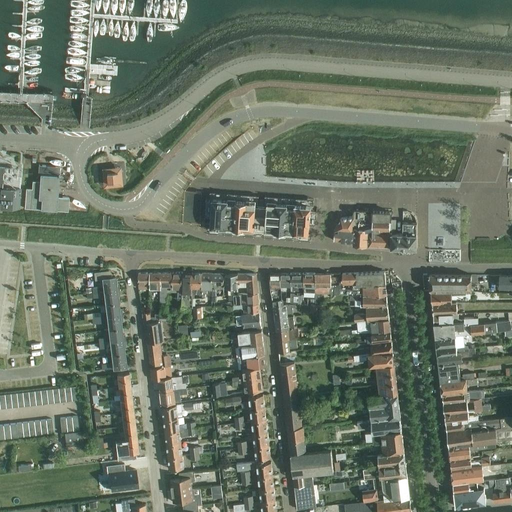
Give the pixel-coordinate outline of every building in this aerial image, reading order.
[(26,189),(25,196),(24,209),(68,212),(69,198),(57,197),(60,167),(38,165),(38,174),(40,175),(39,182),(32,181),(32,189),(26,189)] [(120,167),(102,169),(104,187),(121,185),(120,167)] [(0,206),(18,208),(20,188),(19,188),(20,177),(4,176),(5,170),(0,169),(0,206)] [(185,192),(182,223),(199,224),(200,216),(201,192),(193,192),(185,191),(185,192)] [(212,199),(210,231),(253,234),(254,230),(265,231),(265,235),(308,238),(309,224),(311,206),(267,203),(267,207),(255,206),(255,202),(212,199)] [(390,219),(390,218),(390,212),(354,211),(353,217),(353,222),(353,228),(364,229),(364,231),(367,231),(367,246),(391,247),(391,234),(391,232),(389,232),(389,230),(396,230),(396,220),(390,219)] [(352,242),(353,228),(353,222),(353,217),(341,218),(334,231),(333,241),(352,242)] [(391,234),(391,247),(391,248),(416,249),(416,223),(402,223),(402,235),(391,234)] [(352,245),(367,246),(367,231),(364,231),(364,229),(353,228),(352,242),(352,245)] [(113,262),(104,263),(105,271),(113,270),(113,262)] [(103,286),(116,285),(115,278),(111,278),(110,271),(94,273),(95,280),(102,280),(103,286)] [(375,284),(385,284),(384,272),(342,273),(343,283),(352,283),(352,288),(356,289),(363,288),(363,286),(375,286),(375,284)] [(150,288),(160,288),(160,273),(149,274),(150,288)] [(173,292),(173,288),(173,273),(160,273),(160,288),(160,302),(166,303),(167,288),(170,288),(170,290),(170,292),(173,292)] [(177,298),(181,298),(182,294),(182,273),(173,273),(173,288),(173,292),(178,292),(177,298)] [(192,294),(192,273),(182,273),(182,294),(181,298),(181,308),(193,308),(192,299),(192,294)] [(202,294),(202,274),(192,273),(192,294),(202,294)] [(341,287),(341,285),(341,280),(340,273),(320,274),(315,274),(315,286),(341,287)] [(150,289),(150,288),(149,274),(138,274),(138,289),(150,289)] [(212,289),(212,274),(202,274),(202,294),(205,294),(205,293),(212,293),(212,289)] [(212,274),(212,289),(223,289),(224,274),(212,274)] [(238,295),(237,285),(237,274),(225,275),(225,288),(231,288),(231,295),(238,295)] [(247,294),(257,293),(256,274),(237,274),(237,285),(239,285),(239,283),(247,283),(247,294)] [(281,292),(281,286),(280,274),(270,274),(270,285),(272,297),(273,306),(284,304),(283,299),(282,299),(281,292)] [(291,292),(291,286),(290,274),(280,274),(281,286),(281,292),(286,292),(286,302),(291,301),(291,292)] [(304,293),(305,286),(304,286),(303,274),(290,274),(291,286),(298,286),(298,293),(302,293),(304,293)] [(315,286),(315,274),(303,274),(304,286),(305,286),(304,293),(302,293),(301,296),(308,297),(308,290),(313,291),(313,293),(315,293),(315,286)] [(430,290),(456,290),(471,290),(471,275),(429,275),(429,279),(430,290)] [(511,287),(511,275),(499,275),(499,287),(511,287)] [(82,278),(75,280),(77,286),(84,284),(82,278)] [(363,295),(387,295),(385,284),(375,284),(375,286),(363,286),(363,288),(356,289),(352,288),(349,288),(346,288),(343,288),(341,285),(341,287),(315,286),(315,293),(315,298),(316,298),(315,303),(321,303),(322,293),(329,294),(338,294),(354,294),(363,295)] [(105,300),(117,298),(116,285),(103,286),(105,300)] [(432,304),(452,303),(450,293),(455,292),(455,295),(465,294),(465,291),(456,291),(456,290),(430,290),(432,304)] [(240,305),(258,304),(257,293),(247,294),(242,294),(243,300),(240,300),(240,305)] [(387,295),(363,295),(354,294),(354,300),(363,300),(363,306),(366,306),(388,306),(387,295)] [(107,313),(119,312),(117,298),(105,300),(107,313)] [(433,315),(457,314),(456,303),(452,303),(432,304),(433,315)] [(240,305),(234,306),(234,309),(243,308),(244,313),(259,312),(258,304),(240,305)] [(297,304),(292,304),(286,304),(284,304),(273,306),(274,315),(287,314),(293,313),(292,307),(297,307),(297,304)] [(389,318),(388,306),(366,306),(367,313),(354,315),(355,322),(357,322),(371,320),(389,318)] [(108,327),(121,325),(119,312),(107,313),(91,315),(92,324),(108,323),(108,327)] [(150,323),(149,314),(149,313),(142,314),(143,323),(144,324),(150,323)] [(237,325),(243,325),(243,330),(261,329),(259,313),(236,315),(237,325)] [(159,322),(159,321),(168,321),(168,314),(149,314),(150,323),(159,322)] [(276,331),(297,329),(296,326),(294,326),(293,317),(288,317),(287,314),(274,315),(276,331)] [(464,322),(464,320),(458,321),(458,314),(457,314),(433,315),(434,323),(453,322),(464,322)] [(496,322),(478,324),(478,317),(464,319),(464,320),(464,322),(453,322),(434,323),(435,338),(455,336),(455,335),(463,335),(504,331),(511,330),(511,321),(496,322)] [(352,334),(371,332),(390,330),(389,318),(371,320),(357,322),(358,329),(352,330),(352,334)] [(147,343),(160,342),(163,341),(161,322),(159,322),(150,323),(144,324),(147,343)] [(110,340),(122,339),(121,325),(108,327),(110,340)] [(188,335),(187,325),(178,326),(179,336),(188,335)] [(297,329),(276,331),(277,341),(297,339),(298,339),(297,328),(297,329)] [(248,346),(263,344),(261,330),(238,333),(240,347),(248,346)] [(371,343),(392,340),(390,330),(371,332),(372,339),(368,339),(360,339),(360,342),(357,343),(358,345),(371,343)] [(468,346),(465,346),(456,347),(455,336),(435,338),(437,354),(463,351),(463,349),(468,349),(468,346)] [(112,354),(124,352),(122,339),(110,340),(112,354)] [(297,339),(277,341),(279,353),(290,351),(289,348),(297,347),(298,347),(297,339)] [(387,353),(393,352),(392,340),(371,343),(372,350),(368,351),(368,349),(358,350),(359,355),(386,351),(387,353)] [(149,357),(161,356),(160,342),(147,343),(149,357)] [(239,358),(264,355),(263,344),(248,346),(240,347),(238,347),(239,358)] [(469,356),(476,355),(475,348),(468,349),(463,349),(463,351),(437,354),(438,364),(458,362),(462,361),(461,356),(463,357),(469,356)] [(393,352),(387,353),(386,351),(359,355),(345,357),(346,361),(348,361),(357,360),(358,361),(359,361),(364,361),(364,359),(367,359),(366,356),(369,356),(370,366),(377,365),(394,363),(393,352)] [(124,352),(112,354),(113,363),(101,364),(102,370),(126,367),(124,352)] [(239,370),(243,369),(260,367),(266,366),(264,355),(239,358),(237,358),(239,370)] [(150,368),(163,367),(162,356),(161,356),(149,357),(150,368)] [(282,385),(297,384),(294,362),(280,364),(282,385)] [(441,382),(473,378),(473,373),(462,374),(463,377),(459,377),(458,362),(438,364),(441,382)] [(378,375),(396,373),(394,363),(377,365),(378,375)] [(151,380),(158,379),(165,378),(164,367),(163,367),(150,368),(151,380)] [(233,382),(261,378),(260,367),(243,369),(243,371),(241,371),(242,375),(238,376),(238,377),(232,378),(233,382)] [(118,387),(130,386),(128,372),(117,374),(117,380),(114,380),(114,384),(118,384),(118,387)] [(379,384),(397,382),(396,373),(378,375),(379,384)] [(185,383),(172,385),(171,377),(165,378),(158,379),(160,391),(186,388),(185,383)] [(240,387),(245,386),(246,392),(262,390),(261,378),(233,382),(233,386),(240,386),(240,387)] [(442,394),(466,391),(466,385),(477,384),(476,378),(473,378),(441,382),(442,394)] [(380,394),(398,392),(397,382),(379,384),(380,394)] [(213,385),(214,397),(221,396),(220,384),(213,385)] [(284,398),(299,396),(298,395),(297,384),(282,385),(284,398)] [(120,401),(132,399),(130,386),(118,387),(119,391),(115,391),(115,396),(119,395),(120,401)] [(174,395),(178,395),(186,394),(186,388),(160,391),(161,404),(175,403),(174,395)] [(485,389),(442,394),(443,402),(486,398),(485,389)] [(203,400),(211,398),(210,390),(202,391),(203,400)] [(370,408),(399,405),(398,392),(380,394),(368,396),(369,406),(364,406),(364,408),(370,408)] [(182,404),(196,401),(195,395),(181,397),(182,404)] [(250,409),(264,408),(263,395),(249,396),(250,409)] [(285,409),(300,407),(299,396),(284,398),(285,409)] [(444,414),(468,411),(467,402),(474,402),(475,411),(482,410),(490,409),(490,405),(481,406),(480,398),(467,400),(465,400),(443,403),(444,414)] [(121,414),(133,412),(132,399),(120,401),(120,406),(117,407),(117,411),(121,410),(121,414)] [(193,402),(184,403),(184,404),(185,410),(192,409),(201,408),(201,402),(193,403),(193,402)] [(178,418),(176,405),(162,407),(163,420),(178,418)] [(371,420),(400,417),(399,405),(370,408),(370,411),(371,420)] [(287,428),(301,426),(300,407),(285,409),(286,417),(287,428)] [(251,422),(266,420),(264,408),(250,409),(251,422)] [(477,416),(468,418),(468,411),(444,414),(446,425),(478,421),(477,416)] [(123,427),(135,426),(133,412),(121,414),(122,417),(118,417),(119,422),(122,422),(123,427)] [(487,442),(511,439),(511,416),(499,418),(478,421),(446,425),(448,447),(487,442)] [(381,432),(402,430),(400,417),(371,420),(357,421),(358,428),(371,427),(373,444),(380,443),(379,437),(381,437),(381,432)] [(196,428),(195,422),(186,423),(187,429),(179,430),(178,418),(163,420),(165,432),(196,428)] [(253,434),(267,432),(266,420),(251,422),(244,422),(235,423),(236,430),(244,429),(244,427),(252,426),(253,434)] [(9,424),(11,438),(17,437),(16,423),(9,424)] [(3,425),(4,439),(11,438),(9,424),(3,425)] [(125,440),(137,438),(135,426),(123,427),(124,432),(120,433),(120,437),(124,436),(125,440)] [(289,441),(304,439),(303,426),(301,426),(287,428),(289,441)] [(201,435),(200,428),(196,428),(165,432),(166,444),(181,443),(180,437),(201,435)] [(383,455),(404,452),(402,430),(381,432),(381,437),(383,455)] [(66,446),(83,444),(81,431),(64,433),(66,446)] [(254,446),(269,445),(267,432),(253,434),(254,446)] [(137,438),(125,440),(115,441),(117,454),(122,454),(123,460),(134,459),(134,452),(138,452),(137,438)] [(304,439),(289,441),(290,453),(305,451),(304,439)] [(450,459),(470,458),(469,449),(473,450),(488,448),(487,442),(448,447),(450,459)] [(168,457),(182,455),(181,443),(166,444),(168,457)] [(269,445),(254,446),(256,459),(270,457),(269,445)] [(224,451),(225,457),(234,455),(232,449),(224,451)] [(293,476),(312,474),(333,471),(331,450),(290,454),(293,476)] [(379,466),(406,463),(404,452),(383,455),(368,456),(368,461),(378,460),(379,466)] [(182,455),(168,457),(169,470),(184,468),(182,455)] [(482,466),(490,465),(489,457),(481,458),(481,461),(471,462),(470,458),(450,459),(451,469),(482,466)] [(271,462),(256,464),(254,464),(254,462),(237,464),(237,470),(257,467),(258,477),(272,475),(271,462)] [(30,463),(18,465),(19,471),(31,469),(30,463)] [(124,463),(106,465),(107,474),(109,474),(111,490),(138,487),(135,469),(125,471),(124,463)] [(197,465),(198,471),(209,470),(209,469),(217,468),(217,463),(197,465)] [(373,479),(407,475),(406,463),(379,466),(366,468),(366,469),(363,470),(364,480),(373,479)] [(484,481),(482,472),(500,470),(500,464),(490,465),(482,466),(451,469),(453,484),(469,482),(477,481),(484,481)] [(171,492),(191,489),(191,483),(194,481),(193,472),(180,473),(181,479),(170,480),(171,492)] [(312,474),(293,476),(294,487),(313,485),(312,474)] [(259,489),(274,488),(272,475),(258,477),(259,489)] [(362,491),(364,502),(410,496),(408,485),(407,475),(373,479),(374,490),(362,491)] [(509,483),(510,483),(509,478),(495,480),(495,482),(496,486),(494,488),(495,493),(493,493),(493,502),(511,500),(509,483)] [(454,492),(470,490),(478,489),(477,481),(469,482),(453,484),(454,492)] [(294,487),(297,509),(316,507),(313,485),(294,487)] [(212,487),(213,495),(220,494),(220,497),(222,496),(221,486),(212,487)] [(261,502),(275,500),(274,488),(259,489),(261,502)] [(470,490),(454,492),(454,493),(455,507),(464,505),(470,505),(480,504),(485,503),(486,503),(485,500),(484,493),(484,488),(478,489),(470,490)] [(184,507),(198,506),(196,496),(192,495),(191,489),(171,492),(173,503),(184,502),(184,507)] [(410,496),(364,502),(344,504),(344,511),(405,511),(412,511),(410,496)] [(145,511),(145,504),(134,505),(133,499),(121,500),(121,503),(117,503),(115,505),(116,511),(145,511)] [(261,511),(276,511),(275,500),(261,502),(261,511)]
